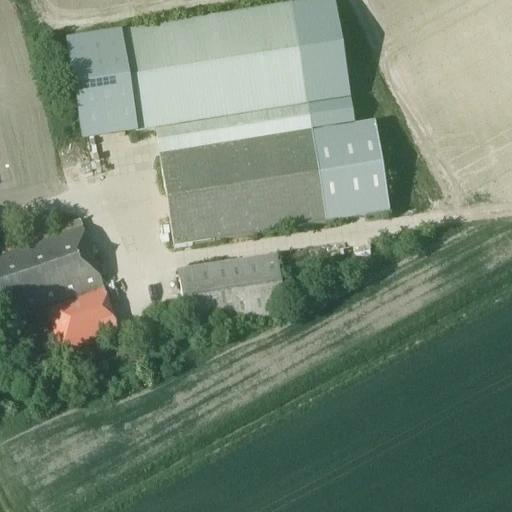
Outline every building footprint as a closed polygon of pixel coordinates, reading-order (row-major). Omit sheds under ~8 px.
[(135,137),(155,134),(309,110),(292,8),(119,35),(135,137)] [(309,110),(155,134),(159,161),(313,136),(309,110)] [(313,136),(159,161),(173,249),(390,215),(376,126),(313,136)] [(67,225),(0,249),(0,250),(2,256),(0,256),(0,314),(4,313),(8,323),(43,310),(104,288),(81,225),(80,220),(67,225)] [(178,271),(188,334),(288,319),(278,256),(178,271)] [(60,356),(121,334),(104,288),(43,310),(60,356)] [(131,329),(140,352),(156,346),(147,323),(131,329)]
